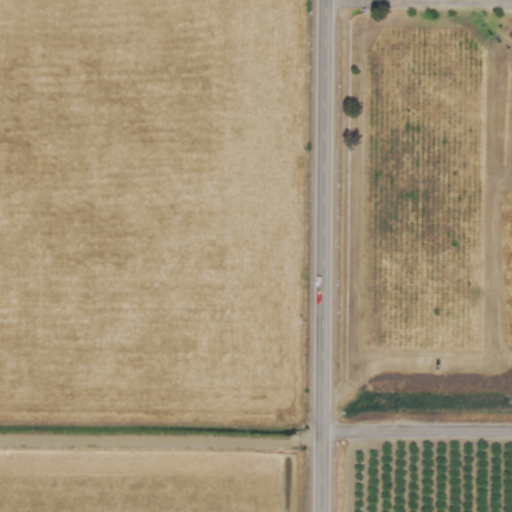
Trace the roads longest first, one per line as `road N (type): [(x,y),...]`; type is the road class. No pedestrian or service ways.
road 1 (tertiary): [(317,511),(317,0)]
road 2 (track): [(0,444),(318,445)]
